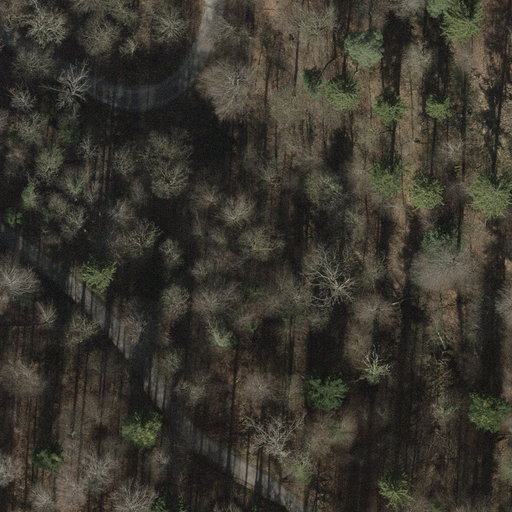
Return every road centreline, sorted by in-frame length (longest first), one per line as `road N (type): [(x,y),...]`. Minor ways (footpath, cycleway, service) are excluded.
road 1 (track): [(302,511),(190,437),(124,335),(0,230)]
road 2 (track): [(0,28),(85,82),(142,96),(173,86),(196,66),(212,0)]
road 3 (track): [(420,0),(511,165)]
